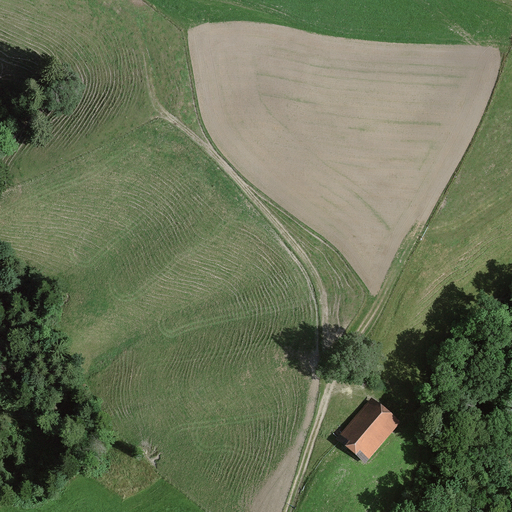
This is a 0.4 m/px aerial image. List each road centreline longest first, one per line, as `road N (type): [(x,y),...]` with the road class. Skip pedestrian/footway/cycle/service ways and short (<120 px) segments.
road 1 (track): [(102,0),(140,37),(166,117),(316,273),(330,377)]
road 2 (track): [(403,252),(330,377)]
road 3 (track): [(330,377),(288,511)]
